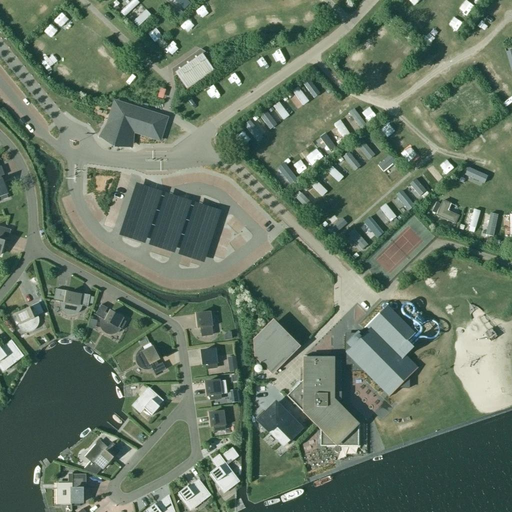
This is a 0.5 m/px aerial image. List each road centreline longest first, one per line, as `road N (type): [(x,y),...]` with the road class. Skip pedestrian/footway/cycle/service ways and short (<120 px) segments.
road 1 (residential): [(511,266),(436,241),(380,296),(368,296),(233,168),(191,153)]
road 2 (residential): [(191,153),(124,159),(87,151),(0,47)]
road 3 (residential): [(31,249),(172,325),(188,403)]
road 4 (residential): [(191,153),(210,126),(373,0)]
road 5 (residential): [(188,403),(191,463),(120,500),(113,482),(145,446)]
